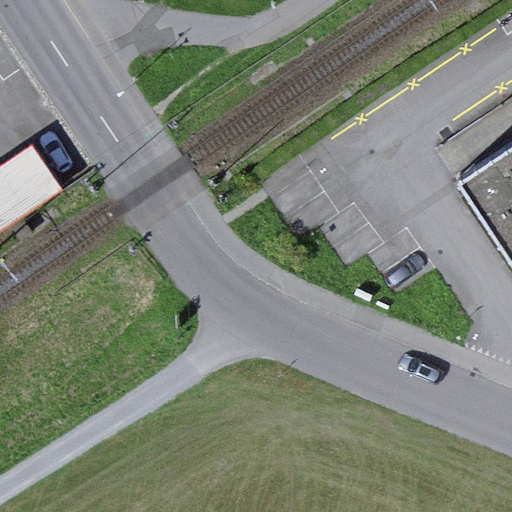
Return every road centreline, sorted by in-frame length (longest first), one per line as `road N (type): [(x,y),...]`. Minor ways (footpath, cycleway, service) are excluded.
road 1 (residential): [(268,324),(212,283),(23,0)]
road 2 (track): [(268,324),(0,495)]
road 3 (residential): [(268,324),(511,424)]
